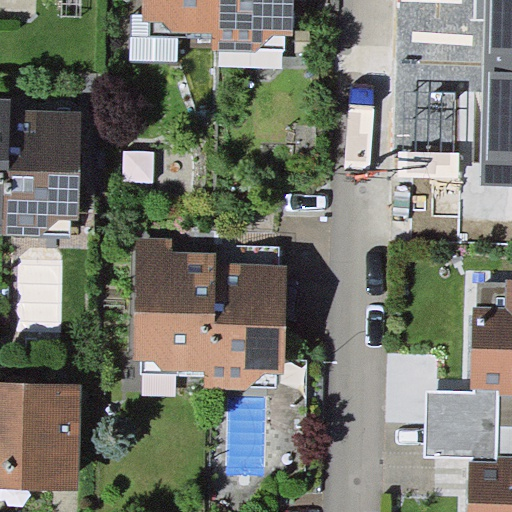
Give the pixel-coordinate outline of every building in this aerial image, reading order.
[(221,0),(142,0),(141,20),(151,20),(151,37),(213,39),(213,51),(220,51),(221,0)] [(221,0),(220,51),(258,53),(258,49),(286,50),(286,36),(293,36),(293,0),(221,0)] [(485,20),(485,0),(474,0),(474,20),(485,20)] [(511,0),(485,0),(485,20),(484,65),(511,65),(511,0)] [(511,185),(511,65),(484,65),(481,185),(511,185)] [(11,98),(0,98),(0,219),(4,220),(5,168),(10,169),(11,110),(11,98)] [(81,111),(11,110),(10,169),(5,168),(4,220),(3,235),(71,236),(71,220),(79,220),(81,111)] [(173,238),(136,237),(133,361),(142,361),(142,374),(206,376),(207,324),(214,324),(216,263),(216,252),(173,251),(173,238)] [(279,264),(279,247),(228,246),(228,263),(279,264)] [(228,263),(216,263),(214,324),(207,324),(206,376),(206,389),(249,390),(249,387),(276,388),(276,374),(284,374),(287,265),(279,264),(228,263)] [(511,279),(506,279),(506,282),(478,281),(477,306),(473,306),(471,388),(474,388),(500,389),(499,395),(511,395),(511,279)] [(0,487),(79,489),(82,384),(0,381),(0,487)] [(498,459),(498,456),(499,426),(499,395),(500,389),(474,388),(474,390),(427,389),(425,457),(470,458),(498,459)] [(511,395),(499,395),(499,426),(511,425),(511,395)] [(511,456),(511,425),(499,426),(498,456),(511,456)] [(511,511),(511,456),(498,456),(498,459),(470,458),(468,511),(511,511)]
